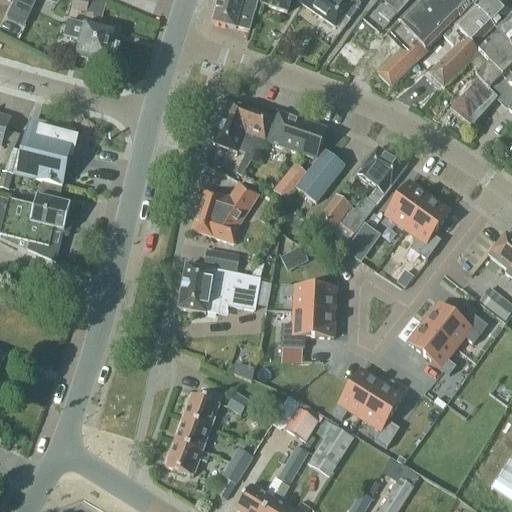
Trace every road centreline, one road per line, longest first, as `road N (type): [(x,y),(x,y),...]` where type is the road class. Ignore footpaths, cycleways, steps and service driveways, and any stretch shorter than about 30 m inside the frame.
road 1 (residential): [(498,189),(366,108),(172,39)]
road 2 (tertiary): [(58,449),(100,320),(150,115)]
road 3 (residential): [(150,115),(0,76)]
road 4 (residential): [(406,308),(498,189)]
road 5 (residential): [(406,308),(360,280),(358,347),(371,354)]
